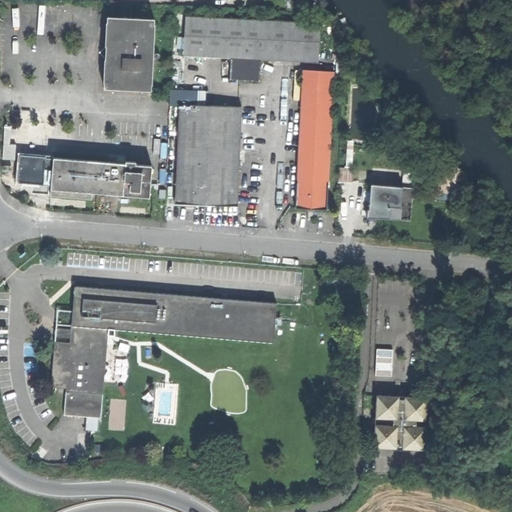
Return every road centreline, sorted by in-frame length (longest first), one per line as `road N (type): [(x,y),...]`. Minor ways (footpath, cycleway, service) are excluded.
road 1 (unclassified): [(511,272),(489,262),(19,226),(0,209)]
road 2 (trunk): [(202,511),(151,490),(34,482),(0,461)]
road 3 (unknown): [(268,248),(277,112),(267,101),(214,94)]
